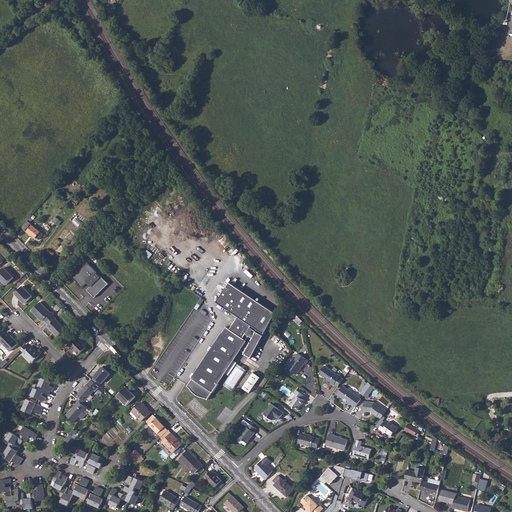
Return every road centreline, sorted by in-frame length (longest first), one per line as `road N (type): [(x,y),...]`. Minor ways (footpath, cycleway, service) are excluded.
road 1 (secondary): [(108,341),(234,470)]
road 2 (secondary): [(0,227),(108,341)]
